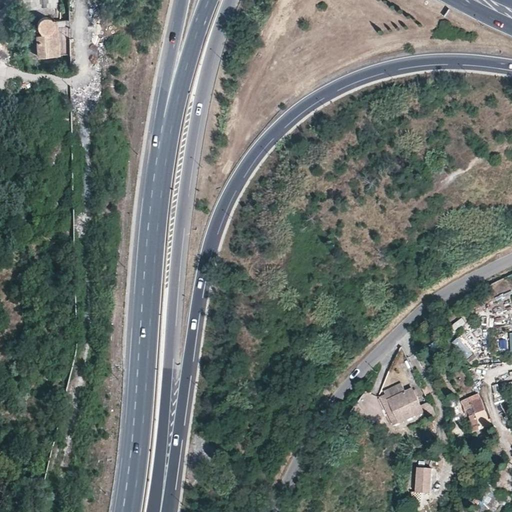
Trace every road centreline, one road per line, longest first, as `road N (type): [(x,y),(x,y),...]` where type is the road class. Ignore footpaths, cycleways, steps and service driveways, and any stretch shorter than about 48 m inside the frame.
road 1 (trunk): [(166,469),(211,237),(239,173),(265,138),(333,85),(367,72),(445,59),(511,65)]
road 2 (residential): [(54,511),(91,338),(81,0)]
road 3 (trunk): [(166,469),(178,228),(200,93),(233,0)]
road 4 (trunk): [(163,121),(123,511)]
road 5 (residential): [(511,259),(434,299),(383,351),(334,405),(273,511)]
road 6 (track): [(441,488),(442,418),(412,354)]
road 7 (trunk): [(211,0),(163,121)]
road 8 (trunk): [(183,0),(163,121)]
